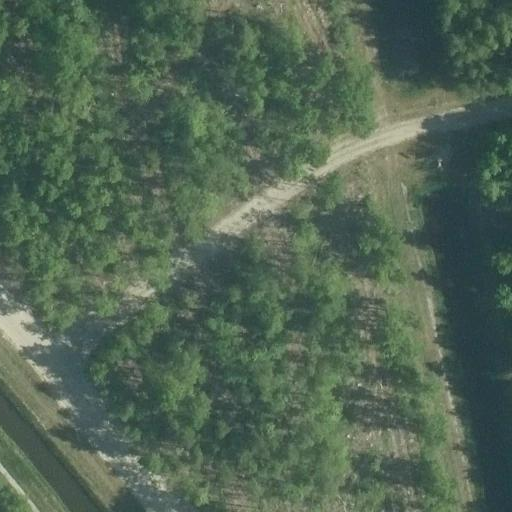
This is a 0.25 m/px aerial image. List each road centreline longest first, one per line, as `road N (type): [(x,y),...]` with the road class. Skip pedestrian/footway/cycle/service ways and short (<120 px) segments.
road 1 (unknown): [(49,365),(207,236),(363,148),(511,94)]
road 2 (track): [(0,312),(163,511)]
